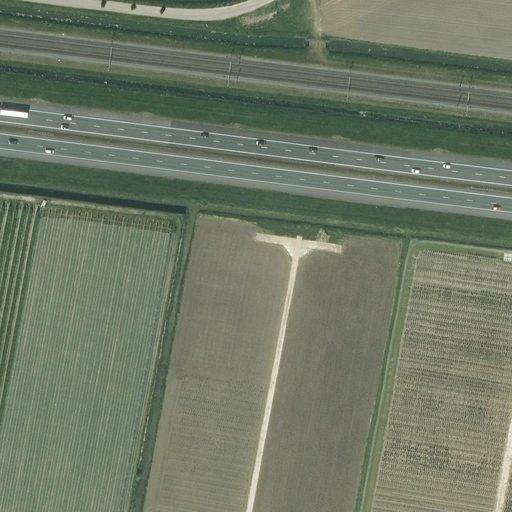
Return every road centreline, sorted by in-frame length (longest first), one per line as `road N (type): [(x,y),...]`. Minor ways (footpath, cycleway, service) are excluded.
road 1 (motorway): [(511,180),(0,115)]
road 2 (motorway): [(0,141),(511,205)]
road 3 (track): [(248,511),(297,243)]
road 4 (unclassified): [(264,0),(205,16),(52,0)]
